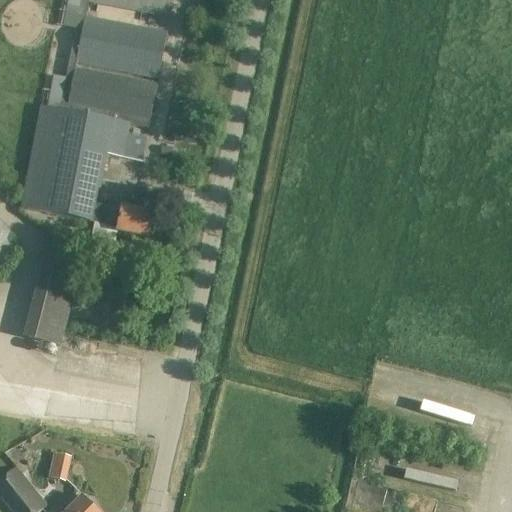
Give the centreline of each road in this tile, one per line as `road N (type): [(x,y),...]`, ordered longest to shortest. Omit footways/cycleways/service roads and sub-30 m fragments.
road 1 (tertiary): [(151,511),(259,0)]
road 2 (unknown): [(177,388),(53,374),(0,337)]
road 3 (unknown): [(0,321),(26,266),(26,244),(0,191)]
